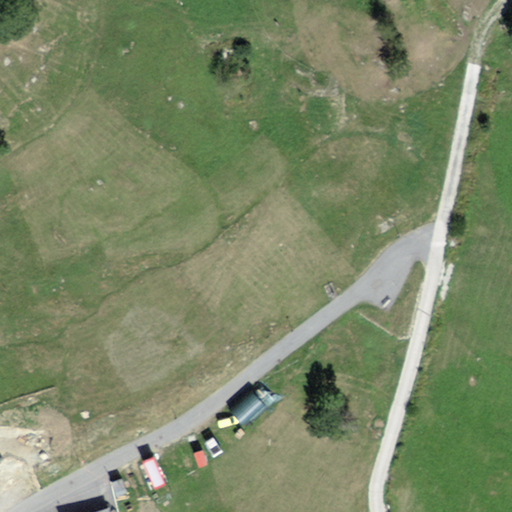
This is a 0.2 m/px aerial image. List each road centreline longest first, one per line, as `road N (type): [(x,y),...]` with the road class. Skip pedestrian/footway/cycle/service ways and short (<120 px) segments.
road 1 (residential): [(18,511),(189,421),(389,260),(440,241)]
road 2 (residential): [(378,511),(381,467),(440,241)]
road 3 (residential): [(440,241),(479,36),(508,10)]
